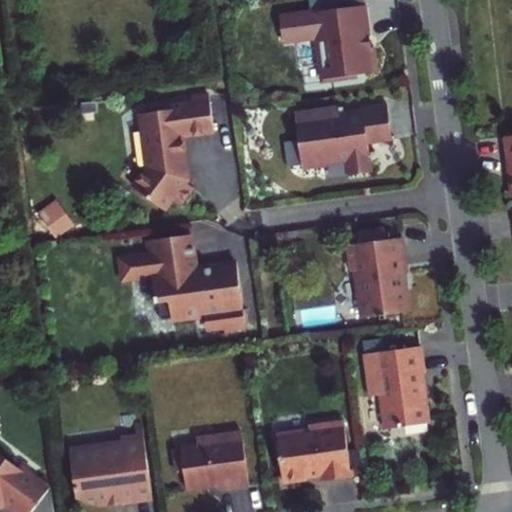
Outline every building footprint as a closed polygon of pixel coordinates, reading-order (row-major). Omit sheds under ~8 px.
[(318,0),(320,12),(364,6),(363,0),(318,0)] [(373,49),(370,49),(368,36),(370,36),(366,6),(364,6),(320,12),(280,18),(283,41),(311,36),(321,44),(320,46),(322,64),(325,65),(326,83),(354,79),(357,75),(378,73),(375,53),(373,49)] [(140,115),(145,152),(185,148),(183,138),(214,133),(210,96),(192,99),(193,104),(162,108),(163,112),(140,115)] [(339,108),(296,114),(303,166),(308,170),(324,168),(327,164),(348,161),(350,176),(372,173),(369,144),(393,141),(388,105),(361,108),(361,112),(340,115),(339,108)] [(180,173),(187,164),(185,148),(145,152),(147,169),(132,187),(165,212),(173,201),(180,206),(193,189),(186,184),(189,180),(180,173)] [(189,180),(187,164),(180,173),(189,180)] [(61,237),(80,223),(62,198),(43,211),(61,237)] [(406,275),(401,239),(386,241),(385,231),(358,235),(359,245),(348,246),(351,268),(356,272),(360,299),(365,303),(367,319),(409,313),(406,291),(403,291),(400,275),(404,275),(406,275)] [(190,235),(149,241),(150,255),(147,255),(132,257),(135,280),(152,278),(156,304),(159,304),(161,322),(204,315),(206,328),(224,326),(224,331),(225,335),(246,332),(245,324),(243,310),(237,264),(195,270),(190,235)] [(132,257),(120,259),(123,281),(135,280),(132,257)] [(380,396),(385,431),(430,425),(427,402),(422,403),(421,394),(425,387),(421,347),(365,355),(371,397),(380,396)] [(323,482),(352,478),(344,421),(309,426),(310,433),(277,437),(283,483),(322,475),(323,482)] [(142,426),(135,427),(136,437),(144,436),(142,426)] [(218,492),(250,487),(242,433),(197,439),(198,446),(181,449),(181,451),(174,453),(177,473),(185,473),(187,491),(217,487),(218,492)] [(77,500),(97,507),(103,508),(109,502),(122,500),(123,505),(153,500),(144,436),(136,437),(121,439),(122,447),(70,454),(74,482),(78,485),(75,488),(77,500)] [(0,504),(0,505),(3,500),(18,511),(54,511),(51,487),(48,491),(0,454),(0,504)] [(23,462),(18,468),(48,491),(51,487),(30,470),(31,468),(23,462)] [(0,509),(6,509),(10,511),(18,511),(3,500),(0,505),(0,504),(0,509)]
